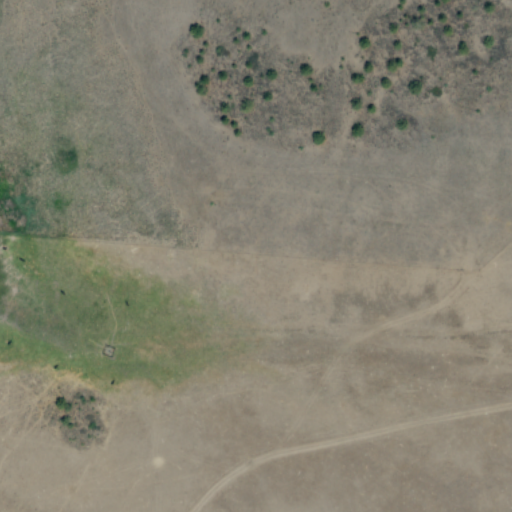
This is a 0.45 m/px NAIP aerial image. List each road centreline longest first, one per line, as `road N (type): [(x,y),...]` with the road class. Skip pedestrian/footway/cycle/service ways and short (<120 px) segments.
road 1 (track): [(467,266),(470,222),(458,199),(426,178),(395,168),(240,162),(210,149),(46,0)]
road 2 (track): [(185,511),(227,472),(272,445),(347,338),(443,293),(467,266)]
road 3 (track): [(272,445),(511,396)]
